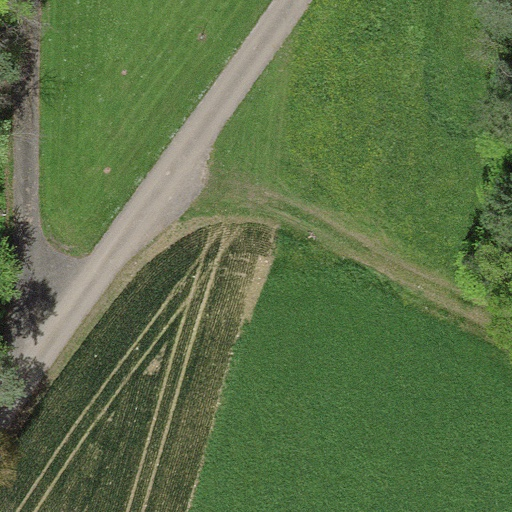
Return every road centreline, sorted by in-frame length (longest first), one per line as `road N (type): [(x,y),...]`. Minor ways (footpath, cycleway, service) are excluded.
road 1 (track): [(174,171),(511,321)]
road 2 (unclassified): [(51,338),(38,286),(38,0)]
